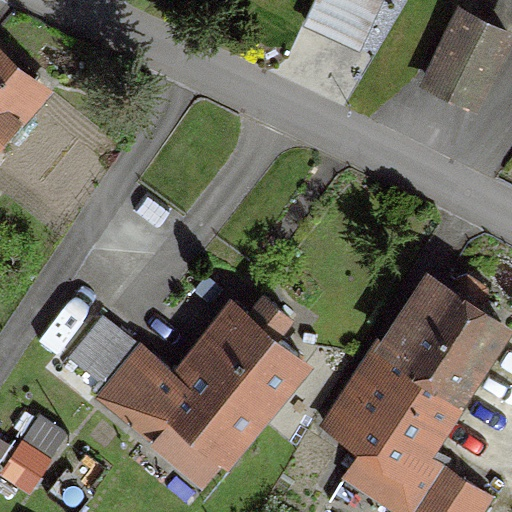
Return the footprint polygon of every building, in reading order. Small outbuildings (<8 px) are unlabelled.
[(502,35),(455,12),(423,81),(470,103),(502,35)] [(0,129),(35,89),(0,60),(0,129)] [(378,342),(393,352),(349,420),(333,410),(322,426),(358,450),(342,474),(400,511),(407,511),(439,464),(415,449),(496,324),(472,309),(480,296),(480,286),(462,274),(453,278),(445,290),(422,275),(378,342)] [(164,411),(214,453),(295,355),(268,333),(283,316),(259,297),(245,314),(241,311),(182,383),(100,315),(67,355),(101,383),(105,377),(113,384),(100,398),(144,435),(164,411)] [(469,511),(482,492),(459,477),(436,511),(469,511)]
